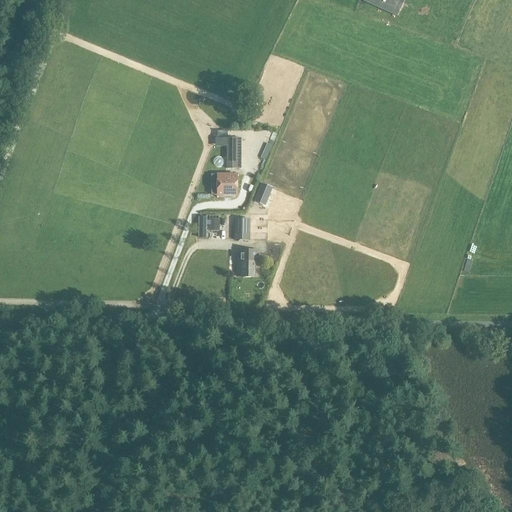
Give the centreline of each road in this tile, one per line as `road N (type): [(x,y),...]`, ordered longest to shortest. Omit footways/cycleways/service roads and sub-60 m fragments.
road 1 (unclassified): [(511,324),(131,319)]
road 2 (track): [(0,317),(131,319)]
